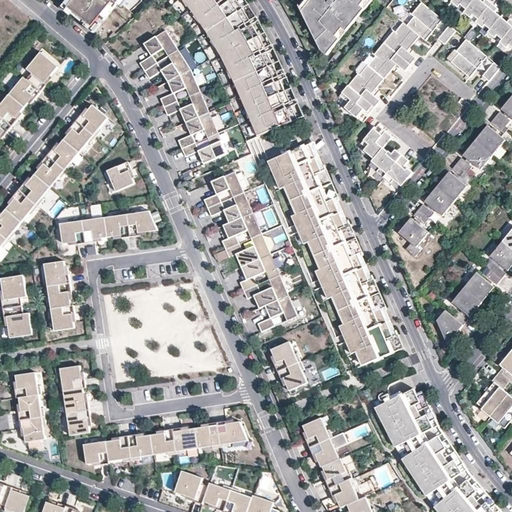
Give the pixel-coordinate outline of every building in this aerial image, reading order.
[(70,0),(64,8),(77,18),(95,35),(104,25),(100,21),(103,18),(106,21),(120,5),(124,0),(70,0)] [(183,0),(190,8),(207,31),(221,54),(234,82),(258,137),(298,120),(292,106),(275,113),(274,109),(290,102),(280,80),(264,87),(263,83),(279,76),(274,64),(268,52),(252,59),(250,56),(266,48),(260,36),(253,24),(238,34),(236,30),(251,21),(244,9),(237,0),(232,0),(221,8),(219,5),(225,0),(183,0)] [(304,0),(301,5),(307,20),(313,24),(310,26),(321,50),(327,55),(373,0),(304,0)] [(454,0),(453,2),(459,8),(462,5),(467,10),(465,12),(472,18),(474,15),(479,20),(477,23),(484,28),(486,25),(492,30),(489,33),(496,38),(498,35),(504,40),(501,43),(508,48),(511,45),(511,46),(511,23),(510,21),(509,23),(507,25),(500,20),(493,14),(495,12),(496,10),(491,6),(485,1),(484,2),(482,5),(476,0),(454,0)] [(393,69),(390,67),(394,62),(397,64),(406,71),(417,58),(408,51),(405,48),(409,43),(412,46),(420,36),(426,41),(434,31),(430,28),(435,23),(438,26),(443,20),(422,2),(412,15),(415,17),(407,25),(404,23),(397,32),(395,30),(375,55),(376,56),(361,74),(360,73),(341,96),(350,103),(346,108),(358,118),(365,109),(368,112),(374,105),(376,107),(381,101),(373,93),(370,91),(374,86),(377,88),(393,69)] [(445,44),(456,31),(450,25),(439,39),(445,44)] [(178,51),(165,31),(144,45),(152,56),(140,64),(145,72),(178,51)] [(483,63),(488,57),(467,40),(457,52),(459,54),(452,62),(471,78),(478,68),(475,65),(479,60),(483,63)] [(168,82),(191,70),(178,51),(145,72),(150,80),(162,72),(168,82)] [(49,76),(51,78),(59,68),(42,54),(32,66),(34,68),(30,72),(33,75),(28,80),(43,92),(48,87),(46,85),(44,83),(49,76)] [(490,81),(501,68),(495,62),(483,76),(490,81)] [(200,92),(191,70),(168,82),(173,94),(160,99),(164,108),(200,92)] [(35,98),(37,100),(43,92),(28,80),(24,76),(18,83),(20,85),(11,95),(26,108),(35,98)] [(209,113),(200,92),(164,108),(168,116),(181,111),(186,123),(209,113)] [(19,121),(17,119),(26,108),(11,95),(2,106),(0,104),(0,115),(14,127),(19,121)] [(511,97),(502,110),(511,117),(511,97)] [(459,119),(468,108),(459,102),(451,112),(459,119)] [(103,131),(101,129),(110,119),(94,106),(85,116),(84,115),(78,122),(97,138),(103,131)] [(444,116),(439,112),(433,120),(438,123),(444,116)] [(511,121),(500,112),(496,118),(506,126),(511,121)] [(218,134),(209,113),(186,123),(192,135),(179,141),(182,149),(218,134)] [(0,140),(6,133),(8,135),(14,127),(0,115),(0,140)] [(506,126),(496,118),(491,123),(502,132),(506,126)] [(90,143),(92,144),(97,138),(78,122),(72,128),(74,130),(65,140),(81,153),(90,143)] [(494,155),(507,140),(489,126),(477,141),(494,155)] [(392,157),(389,155),(391,153),(385,148),(394,137),(387,131),(384,135),(381,133),(375,128),(363,143),(368,148),(366,150),(376,159),(373,161),(380,167),(377,170),(394,185),(397,181),(403,186),(414,172),(409,168),(408,170),(404,167),(406,165),(410,160),(398,150),(394,155),(392,157)] [(228,154),(218,134),(182,149),(186,158),(199,152),(204,165),(228,154)] [(74,165),(72,164),(81,153),(65,140),(57,151),(55,149),(49,156),(68,172),(74,165)] [(482,170),(494,155),(477,141),(464,156),(482,170)] [(314,159),(309,145),(284,156),(290,169),(314,159)] [(61,178),(63,179),(68,172),(49,156),(44,163),(45,165),(37,175),(52,188),(61,178)] [(290,169),(284,156),(269,162),(276,176),(290,169)] [(473,167),(462,158),(457,164),(468,173),(473,167)] [(290,169),(276,176),(282,190),(287,187),(292,201),(327,186),(314,159),(290,169)] [(133,170),(130,162),(107,172),(110,180),(113,179),(118,192),(137,184),(131,171),(133,170)] [(468,173),(457,164),(453,170),(463,178),(468,173)] [(244,193),(235,172),(212,182),(218,195),(205,200),(208,209),(244,193)] [(456,202),(468,187),(451,172),(438,187),(456,202)] [(45,200),(43,199),(52,188),(37,175),(28,186),(26,184),(20,191),(40,207),(45,200)] [(299,231),(338,214),(327,186),(292,201),(298,215),(293,217),(299,231)] [(456,202),(438,187),(426,202),(444,217),(456,202)] [(32,212),(34,214),(40,207),(20,191),(15,198),(17,199),(8,210),(23,223),(32,212)] [(254,214),(244,193),(208,209),(212,217),(225,211),(230,223),(230,224),(254,214)] [(434,213),(424,204),(419,210),(430,219),(434,213)] [(102,205),(92,206),(93,216),(103,215),(102,205)] [(16,235),(14,233),(23,223),(8,210),(0,219),(0,232),(11,242),(16,235)] [(141,235),(141,233),(160,230),(156,223),(152,214),(151,211),(138,213),(137,210),(128,212),(131,237),(141,235)] [(425,224),(430,219),(419,210),(414,216),(425,224)] [(163,219),(159,211),(152,214),(156,223),(163,219)] [(124,238),(131,237),(128,212),(120,213),(120,215),(106,217),(109,237),(123,235),(124,238)] [(262,234),(254,214),(230,224),(236,236),(230,239),(223,242),(227,250),(262,234)] [(350,241),(338,214),(299,231),(305,244),(310,242),(316,256),(350,241)] [(96,242),(96,239),(109,237),(106,217),(93,219),(93,217),(83,218),(87,243),(96,242)] [(79,245),(87,243),(83,218),(75,220),(75,222),(62,224),(65,244),(79,242),(79,245)] [(418,247),(430,233),(412,218),(400,233),(412,243),(407,249),(416,257),(422,250),(418,247)] [(230,223),(224,225),(230,239),(236,236),(230,224),(230,223)] [(283,227),(270,232),(275,245),(287,240),(283,227)] [(0,250),(3,247),(5,248),(11,242),(0,232),(0,250)] [(272,255),(262,234),(227,250),(230,258),(237,255),(243,252),(248,264),(249,265),(272,255)] [(362,268),(350,241),(316,256),(322,269),(317,272),(323,285),(362,268)] [(511,267),(511,248),(504,241),(491,256),(509,271),(511,267)] [(243,252),(237,255),(243,267),(248,264),(243,252)] [(245,291),(281,275),(272,255),(249,265),(254,278),(248,280),(241,283),(245,291)] [(275,259),(278,270),(284,268),(281,257),(275,259)] [(71,275),(68,275),(66,261),(46,264),(48,278),(46,278),(47,287),(72,283),(71,275)] [(248,264),(243,267),(248,280),(254,278),(249,265),(248,264)] [(507,273),(496,265),(492,270),(502,279),(507,273)] [(374,296),(362,268),(323,285),(329,299),(334,297),(340,311),(374,296)] [(498,285),(502,279),(492,270),(487,276),(498,285)] [(483,302),(496,287),(478,272),(466,287),(483,302)] [(290,296),(281,275),(245,291),(248,299),(255,296),(261,294),(267,306),(290,296)] [(28,297),(25,278),(20,279),(19,277),(2,279),(4,292),(7,291),(8,300),(3,301),(4,309),(23,306),(22,298),(28,297)] [(73,292),(72,283),(47,287),(48,296),(51,295),(53,309),(73,306),(71,292),(73,292)] [(471,317),(483,302),(466,287),(453,302),(471,317)] [(261,294),(255,296),(261,308),(267,306),(261,294)] [(299,316),(290,296),(267,306),(272,318),(259,324),(262,332),(299,316)] [(386,323),(374,296),(340,311),(346,324),(341,326),(347,340),(386,323)] [(28,334),(33,333),(30,314),(24,315),(23,306),(4,309),(6,318),(11,317),(12,326),(10,326),(11,339),(28,336),(28,334)] [(77,314),(75,306),(73,306),(53,309),(50,309),(52,318),(54,318),(56,331),(76,328),(74,315),(77,314)] [(454,316),(447,310),(438,321),(448,344),(464,325),(454,316)] [(469,319),(458,311),(454,316),(464,325),(469,319)] [(364,366),(398,351),(386,323),(347,340),(353,354),(358,352),(364,366)] [(290,342),(272,350),(274,356),(277,363),(275,364),(278,372),(301,362),(298,354),(296,355),(290,342)] [(511,351),(500,366),(503,369),(499,374),(509,382),(511,384),(511,351)] [(305,370),(301,362),(278,372),(282,380),(284,379),(287,386),(290,391),(308,383),(303,371),(305,370)] [(83,372),(82,366),(62,369),(64,382),(61,383),(63,391),(65,391),(85,388),(87,388),(86,379),(84,380),(83,372)] [(337,367),(322,371),(324,379),(339,375),(337,367)] [(41,386),(39,386),(37,372),(17,375),(19,389),(16,389),(18,398),(20,398),(40,395),(43,394),(41,386)] [(490,417),(509,395),(503,390),(509,382),(499,374),(492,382),(494,383),(477,404),(483,409),(482,410),(490,417)] [(87,402),(85,388),(65,391),(67,405),(65,405),(66,414),(91,410),(90,401),(87,402)] [(416,405),(422,402),(419,396),(415,389),(403,395),(407,401),(396,407),(393,400),(377,408),(397,447),(435,428),(431,421),(428,415),(423,418),(416,405)] [(45,408),(42,408),(40,395),(20,398),(22,411),(20,412),(21,420),(46,417),(45,408)] [(511,420),(511,397),(509,395),(490,417),(505,429),(510,423),(511,420)] [(92,419),(91,410),(66,414),(67,423),(70,422),(72,436),(92,433),(90,419),(92,419)] [(45,425),(47,425),(46,417),(21,420),(22,429),(25,429),(27,442),(47,439),(45,425)] [(329,432),(323,419),(305,427),(307,433),(310,440),(308,441),(311,448),(334,438),(331,431),(329,432)] [(249,441),(241,422),(228,424),(227,421),(219,423),(222,447),(231,446),(230,444),(249,441)] [(222,447),(219,423),(210,424),(210,426),(203,428),(197,428),(200,448),(213,446),(213,449),(222,447)] [(197,428),(183,430),(183,428),(174,429),(178,454),(186,453),(186,450),(200,448),(197,428)] [(166,433),(152,435),(155,455),(169,453),(169,455),(178,454),(174,429),(165,431),(166,433)] [(155,455),(152,435),(138,437),(138,435),(129,436),(133,461),(142,459),(141,457),(155,455)] [(129,436),(121,437),(121,440),(107,442),(110,462),(124,460),(124,462),(133,461),(129,436)] [(341,461),(336,448),(338,447),(334,438),(311,448),(315,457),(317,456),(320,463),(323,468),(324,468),(341,461)] [(443,453),(448,450),(444,444),(439,438),(404,461),(428,498),(464,474),(459,467),(456,462),(450,465),(443,453)] [(98,441),(99,443),(85,445),(88,465),(102,463),(102,465),(111,464),(110,462),(107,442),(107,439),(98,441)] [(346,467),(343,460),(341,461),(324,468),(326,472),(330,481),(327,481),(331,489),(354,479),(348,466),(346,467)] [(202,484),(204,478),(186,472),(184,477),(182,476),(176,492),(196,499),(195,502),(204,504),(205,502),(210,487),(202,484)] [(358,488),(354,479),(331,489),(334,497),(337,497),(340,503),(342,509),(349,506),(361,502),(355,489),(358,488)] [(473,497),(478,493),(474,487),(468,481),(434,509),(436,511),(493,511),(492,509),(487,503),(482,507),(473,497)] [(225,485),(224,487),(211,483),(210,487),(205,502),(217,506),(217,509),(225,511),(233,488),(225,485)] [(0,504),(7,507),(14,488),(6,485),(5,487),(4,490),(0,488),(0,487),(0,486),(0,485),(0,504)] [(15,511),(26,511),(31,497),(21,493),(22,490),(14,488),(7,507),(6,511),(7,511),(14,511),(15,511)] [(241,493),(242,491),(233,488),(225,511),(226,511),(248,511),(254,498),(241,493)] [(269,503),(269,500),(255,495),(254,498),(248,511),(280,511),(281,511),(273,508),(274,505),(269,503)] [(376,511),(375,510),(373,511),(368,499),(361,502),(349,506),(352,511),(351,511),(376,511)] [(60,503),(59,506),(48,502),(44,511),(65,511),(67,506),(60,503)]
